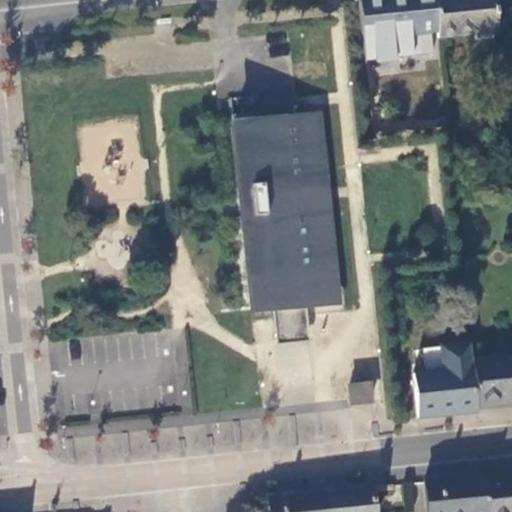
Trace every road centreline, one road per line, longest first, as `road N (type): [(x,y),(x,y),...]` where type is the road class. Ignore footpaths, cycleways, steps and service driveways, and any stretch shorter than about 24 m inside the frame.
road 1 (residential): [(40,491),(0,82)]
road 2 (tertiary): [(172,477),(511,446)]
road 3 (residential): [(154,0),(0,11)]
road 4 (tertiary): [(40,491),(172,477)]
